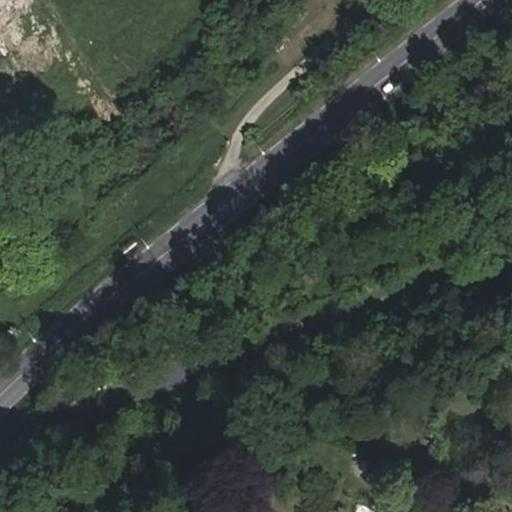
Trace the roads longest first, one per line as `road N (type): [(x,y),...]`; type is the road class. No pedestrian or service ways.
road 1 (tertiary): [(0,402),(58,343),(482,0)]
road 2 (unclassified): [(0,465),(68,416),(136,387),(511,274)]
